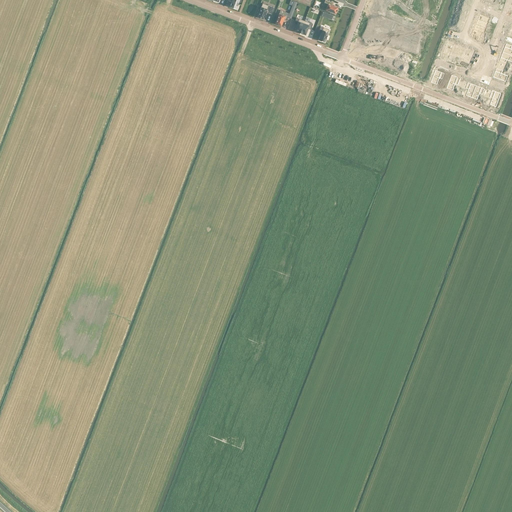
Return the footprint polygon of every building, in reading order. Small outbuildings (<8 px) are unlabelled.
[(232,0),(230,6),(236,9),(239,0),(232,0)] [(326,0),(325,0),(322,8),(336,14),(336,13),(338,8),(331,5),(332,2),(326,0)] [(289,13),(287,18),(291,19),(298,2),(294,1),(289,13)] [(259,10),(257,13),(259,14),(257,17),(264,19),(266,12),(272,15),(274,8),(263,3),(260,10),(259,10)] [(276,16),(275,20),(276,20),(275,24),(281,26),(284,19),(287,20),(287,18),(289,13),(280,10),(278,17),(276,16)] [(479,13),(477,19),(486,22),(488,17),(479,13)] [(296,18),(294,23),(297,24),(294,31),(297,32),(300,33),(305,21),(296,18)] [(477,19),(475,24),(484,27),(486,22),(477,19)] [(305,21),(300,33),(303,34),(306,35),(308,29),(311,30),(313,24),(305,21)] [(474,26),(473,29),(482,32),(484,27),(475,24),(474,26)] [(321,26),(318,32),(321,33),(319,40),(320,40),(321,41),(322,41),(324,42),(325,42),(326,39),(327,36),(329,33),(329,32),(330,30),(321,26)] [(472,32),(471,34),(479,37),(478,40),(484,42),(485,39),(480,37),(482,32),(473,29),(472,31),(472,32)] [(447,40),(442,51),(449,54),(454,43),(447,40)] [(454,43),(449,54),(456,56),(460,45),(454,43)] [(460,45),(456,56),(463,59),(467,48),(460,45)] [(467,48),(463,59),(470,62),(474,51),(467,48)] [(500,56),(499,59),(504,61),(505,58),(511,61),(511,59),(511,54),(504,51),(502,57),(500,56)] [(495,66),(494,69),(497,70),(494,76),(504,80),(507,74),(500,71),(501,69),(495,66)] [(434,70),(430,80),(436,82),(439,76),(441,77),(443,71),(440,70),(439,73),(434,70)] [(449,76),(446,86),(452,88),(454,82),(457,83),(459,77),(456,76),(455,79),(449,76)] [(467,80),(465,86),(467,87),(465,94),(470,96),(474,86),(469,84),(470,82),(467,80)] [(474,86),(470,96),(476,98),(478,91),(481,92),(483,87),(480,86),(479,88),(474,86)] [(491,89),(489,95),(491,96),(489,103),(495,105),(499,95),(493,93),(494,90),(491,89)]
